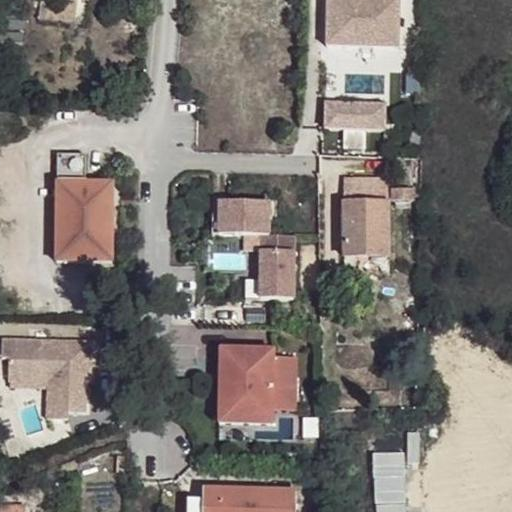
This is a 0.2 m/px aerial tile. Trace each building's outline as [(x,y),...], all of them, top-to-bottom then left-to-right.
[(399,0),(326,0),(326,48),(399,49),(399,0)] [(385,106),(325,105),(324,130),(385,131),(385,106)] [(85,156),(57,156),(57,263),(113,263),(113,185),(85,185),(85,156)] [(345,203),(343,203),(344,258),(389,257),(386,181),(344,182),(345,203)] [(392,192),(393,202),(413,201),(413,191),(392,192)] [(260,237),(260,300),(294,300),(294,238),(270,238),(269,205),(218,204),(218,237),(260,237)] [(92,344),(3,340),(2,360),(9,360),(8,382),(11,382),(48,384),(48,390),(47,421),(68,422),(68,414),(86,415),(87,383),(90,383),(92,344)] [(274,351),(220,350),(219,425),(272,426),(272,411),(296,412),(297,359),(274,359),(274,351)] [(294,511),(295,491),(203,490),(203,501),(186,501),(185,511),(294,511)]
